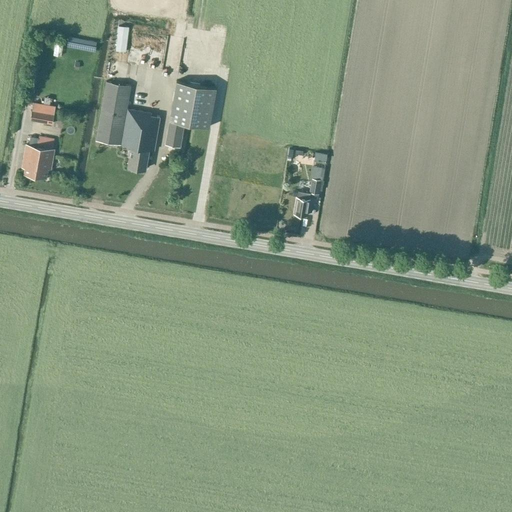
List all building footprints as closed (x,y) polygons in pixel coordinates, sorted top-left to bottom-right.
[(125,51),(128,27),(118,26),(115,50),(125,51)] [(184,122),(191,123),(209,126),(216,87),(176,80),(170,113),(165,144),(180,146),(184,122)] [(131,86),(118,83),(105,81),(95,140),(120,144),(131,86)] [(55,106),(33,102),(30,120),(52,124),(55,106)] [(127,167),(134,168),(146,170),(150,141),(155,142),(159,117),(151,114),(151,112),(128,109),(121,144),(126,145),(130,146),(130,150),(131,151),(130,154),(129,154),(127,167)] [(54,149),(52,148),(54,139),(39,136),(39,138),(31,137),(29,144),(25,144),(21,167),(24,168),(23,173),(47,177),(48,169),(51,169),(54,149)] [(311,178),(309,192),(310,192),(319,194),(321,180),(311,178)] [(297,196),(294,213),(300,214),(307,215),(309,199),(310,192),(309,192),(298,190),(297,197),(297,196)]
